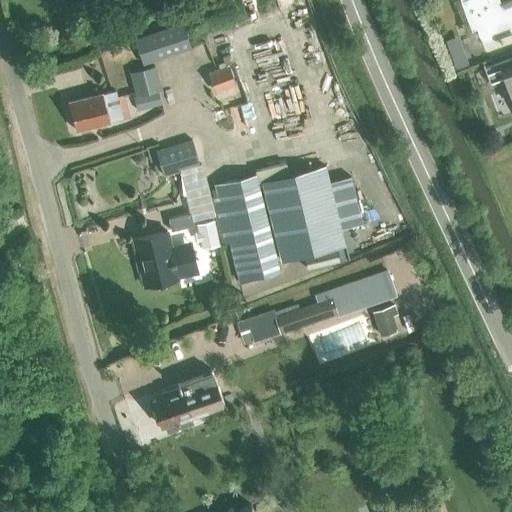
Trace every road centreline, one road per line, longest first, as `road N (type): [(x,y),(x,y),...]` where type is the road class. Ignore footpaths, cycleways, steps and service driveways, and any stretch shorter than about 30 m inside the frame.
road 1 (unclassified): [(0,37),(92,383),(142,511)]
road 2 (tertiary): [(511,357),(350,0)]
